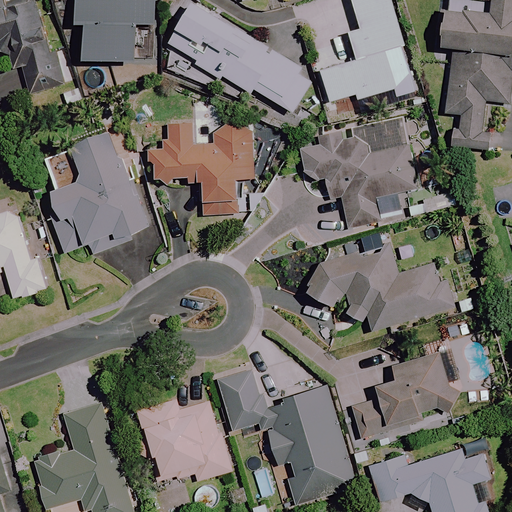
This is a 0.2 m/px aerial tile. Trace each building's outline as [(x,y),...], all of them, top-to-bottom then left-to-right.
[(0,0),(0,47),(1,47),(3,55),(9,53),(14,70),(25,67),(33,97),(69,86),(59,54),(50,57),(42,30),(33,0),(28,0),(8,6),(6,0),(0,0)] [(83,0),(83,25),(89,26),(89,61),(138,62),(139,24),(158,25),(158,0),(83,0)] [(413,67),(392,0),(354,0),(363,29),(352,33),(360,60),(325,71),(335,102),(358,95),(360,100),(400,88),(395,72),(413,67)] [(511,0),(497,0),(496,1),(496,2),(496,4),(495,7),(494,15),(450,12),(447,48),(455,48),(450,113),(460,114),(457,147),(494,150),(495,134),(488,134),(491,102),(511,103),(511,102),(511,0)] [(241,101),(245,93),(251,97),(256,89),(296,113),(318,77),(196,2),(175,37),(168,70),(241,101)] [(257,179),(254,131),(234,119),(215,134),(216,144),(196,145),(194,125),(170,126),(171,139),(164,140),(165,149),(149,150),(150,162),(157,166),(158,180),(202,177),(205,216),(243,213),(240,180),(257,179)] [(140,180),(121,124),(73,140),(87,182),(55,192),(64,218),(57,220),(68,252),(92,244),(95,254),(120,246),(117,240),(155,227),(140,180)] [(369,147),(354,138),(342,141),(341,135),(326,139),(327,144),(304,150),(312,182),(327,178),(333,200),(343,197),(351,229),(382,221),(376,200),(421,189),(410,144),(371,154),(369,147)] [(0,214),(0,273),(8,271),(16,299),(50,290),(41,258),(34,261),(22,217),(21,217),(20,217),(20,216),(19,216),(18,215),(17,215),(16,214),(15,214),(14,214),(13,213),(12,213),(11,213),(10,213),(9,212),(8,212),(0,214)] [(363,257),(322,267),(331,302),(367,293),(376,330),(458,306),(450,279),(444,260),(398,274),(390,249),(363,257)] [(401,382),(378,387),(381,401),(356,407),(364,438),(393,431),(422,423),(420,414),(459,405),(446,352),(397,364),(401,382)] [(237,432),(259,426),(261,432),(272,429),(282,466),(288,464),(293,463),(297,476),(291,478),(299,505),(359,488),(330,387),(291,398),(275,402),(277,406),(266,409),(255,371),(222,381),(237,432)] [(137,438),(144,460),(153,457),(161,484),(197,473),(199,481),(234,471),(223,433),(214,401),(182,411),(178,399),(139,410),(147,435),(137,438)] [(87,511),(94,510),(94,511),(134,511),(105,405),(67,415),(76,448),(37,459),(51,510),(84,501),(87,511)] [(486,454),(466,460),(463,449),(408,467),(405,456),(371,467),(382,502),(412,493),(432,501),(434,511),(491,511),(488,501),(482,482),(493,478),(486,454)] [(0,456),(0,511),(6,511),(2,495),(12,493),(3,456),(0,456)]
